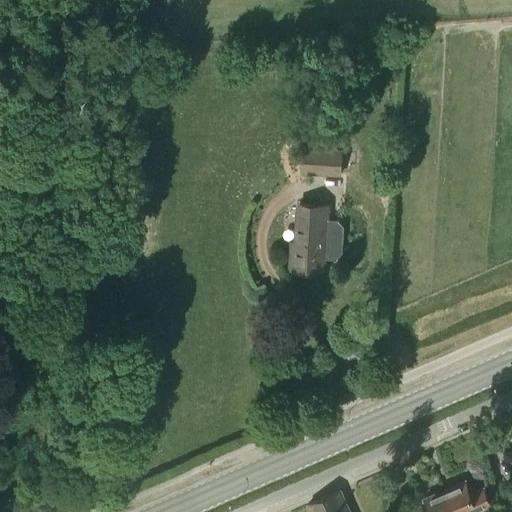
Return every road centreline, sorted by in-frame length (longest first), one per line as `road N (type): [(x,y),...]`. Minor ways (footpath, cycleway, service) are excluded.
road 1 (secondary): [(165,511),(511,362)]
road 2 (residential): [(242,511),(511,393)]
